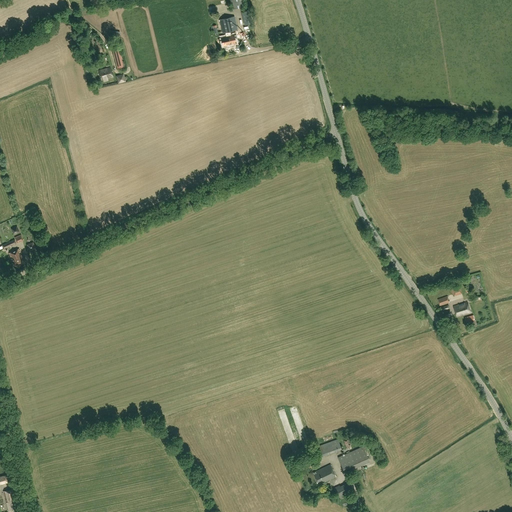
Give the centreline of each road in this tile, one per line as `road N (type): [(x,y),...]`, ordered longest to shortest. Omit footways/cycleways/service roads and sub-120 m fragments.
road 1 (tertiary): [(511,442),(360,216),(296,0)]
road 2 (track): [(309,39),(131,74)]
